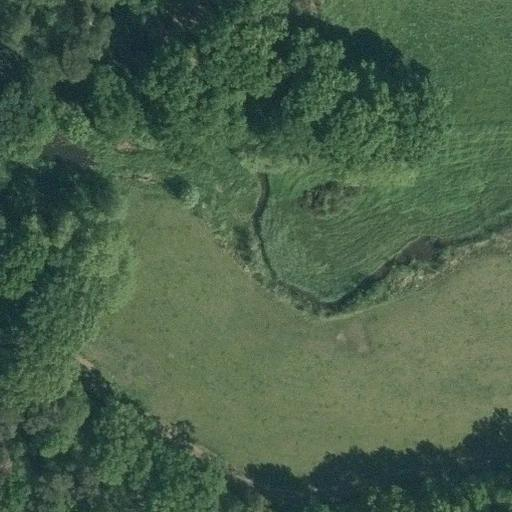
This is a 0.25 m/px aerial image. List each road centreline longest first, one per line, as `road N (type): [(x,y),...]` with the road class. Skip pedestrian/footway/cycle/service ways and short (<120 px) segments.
road 1 (track): [(511,457),(271,495),(216,470),(6,328)]
road 2 (track): [(135,413),(59,511)]
